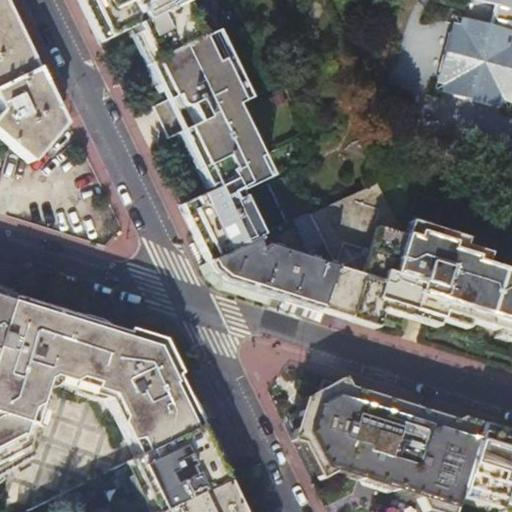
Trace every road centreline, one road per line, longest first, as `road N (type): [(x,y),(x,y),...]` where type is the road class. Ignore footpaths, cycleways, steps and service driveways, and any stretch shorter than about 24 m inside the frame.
road 1 (residential): [(189,304),(40,0)]
road 2 (residential): [(511,406),(189,304)]
road 3 (residential): [(289,511),(189,304)]
road 4 (residential): [(189,304),(0,245)]
